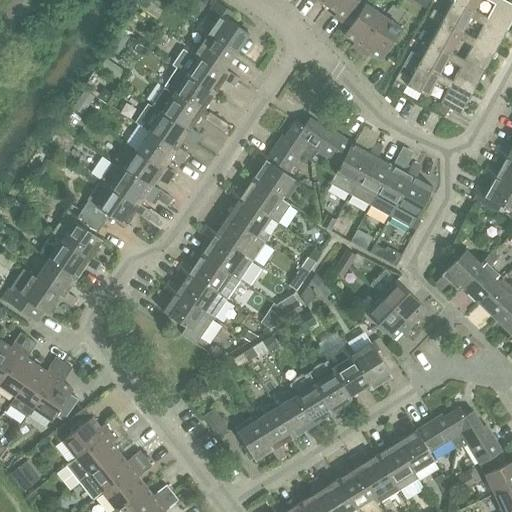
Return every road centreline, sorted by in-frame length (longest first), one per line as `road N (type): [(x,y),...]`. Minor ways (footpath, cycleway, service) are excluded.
road 1 (residential): [(303,38),(165,245),(128,263),(89,333),(220,511)]
road 2 (residential): [(226,511),(451,368),(501,380)]
road 3 (residential): [(447,152),(379,118),(303,38)]
road 4 (residential): [(447,152),(446,198),(408,268)]
